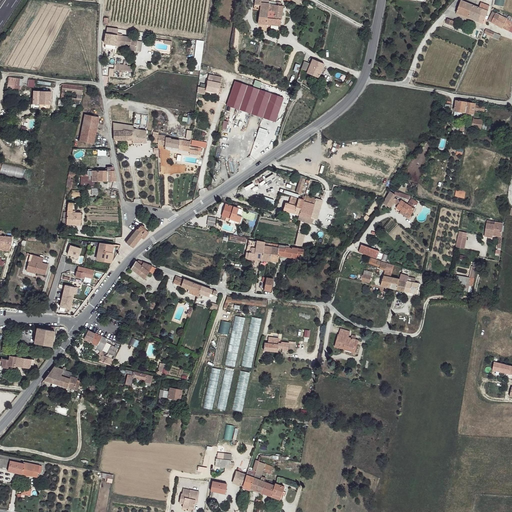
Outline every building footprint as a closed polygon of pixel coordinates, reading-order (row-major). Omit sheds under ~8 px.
[(270,3),(255,0),(253,8),(257,9),(257,12),(259,12),(258,15),(258,19),(258,23),(280,27),(281,21),(267,18),(269,5),(270,3)] [(474,7),(463,3),(458,15),(469,19),(474,7)] [(482,4),(479,9),(474,7),(469,19),(484,24),(486,19),(488,19),(489,17),(487,16),(490,7),(482,4)] [(275,6),(269,5),(267,18),(281,21),(283,8),(280,7),(275,6)] [(507,20),(493,14),(491,19),(505,25),(507,20)] [(511,19),(508,18),(507,20),(505,25),(503,29),(510,31),(511,24),(511,19)] [(505,25),(491,19),(489,23),(503,29),(505,25)] [(116,35),(106,33),(104,44),(115,45),(116,35)] [(118,34),(118,35),(116,35),(115,45),(116,45),(123,46),(124,43),(130,44),(129,49),(135,51),(137,40),(132,39),(132,37),(123,36),(123,34),(118,34)] [(200,71),(204,41),(196,40),(192,70),(200,71)] [(308,63),(304,62),(303,67),(308,69),(312,61),(310,60),(308,63)] [(323,66),(312,61),(308,69),(306,73),(317,78),(323,66)] [(308,69),(303,67),(300,74),(305,75),(306,73),(308,69)] [(223,78),(211,74),(207,87),(206,89),(217,93),(223,78)] [(7,91),(14,92),(15,89),(22,90),(22,78),(8,78),(7,91)] [(281,99),(235,81),(226,105),(250,114),(273,122),(281,99)] [(207,87),(199,84),(197,91),(205,93),(206,89),(207,87)] [(50,93),(33,91),(32,106),(38,106),(39,102),(49,104),(50,93)] [(447,103),(446,103),(442,109),(442,113),(445,114),(445,111),(449,112),(451,101),(448,101),(447,103)] [(475,103),(457,101),(455,111),(474,114),(475,110),(476,105),(475,103)] [(98,118),(85,115),(79,141),(93,144),(98,118)] [(448,122),(442,118),(438,124),(442,127),(444,124),(446,125),(448,122)] [(483,120),(474,118),(472,122),(469,121),(468,126),(482,129),(483,120)] [(132,126),(114,125),(113,139),(131,141),(132,137),(132,132),(132,129),(132,126)] [(146,130),(132,129),(132,132),(132,137),(131,141),(131,144),(145,145),(146,130)] [(158,144),(176,147),(176,148),(185,150),(187,150),(187,148),(188,140),(180,138),(179,139),(166,137),(166,135),(161,134),(158,134),(158,144)] [(22,150),(29,151),(31,139),(24,138),(22,150)] [(455,144),(456,155),(463,154),(463,144),(455,144)] [(108,170),(75,171),(75,180),(80,181),(80,184),(91,185),(94,183),(94,180),(116,180),(115,170),(113,170),(108,170)] [(75,171),(68,171),(67,181),(67,186),(69,186),(73,187),(73,184),(70,184),(70,181),(75,180),(75,171)] [(306,177),(301,175),(296,191),(301,193),(306,177)] [(396,196),(390,193),(386,200),(393,204),(396,199),(395,198),(396,196)] [(294,213),(300,214),(299,218),(301,219),(301,220),(311,224),(313,218),(310,216),(317,198),(305,194),(304,200),(298,198),(293,197),(291,204),(286,203),(284,210),(294,213)] [(400,198),(396,196),(395,198),(396,199),(399,202),(398,205),(401,208),(404,206),(406,200),(401,197),(400,198)] [(323,200),(317,198),(310,216),(313,218),(316,219),(323,200)] [(416,207),(406,200),(404,206),(401,208),(406,211),(408,209),(413,212),(416,207)] [(222,216),(230,218),(235,220),(240,222),(242,216),(237,215),(239,208),(234,207),(226,204),(222,216)] [(81,212),(67,211),(66,223),(74,223),(75,225),(80,225),(81,212)] [(503,236),(505,223),(497,222),(497,224),(489,223),(487,236),(492,237),(493,234),(495,235),(503,236)] [(137,229),(127,243),(132,248),(141,237),(143,238),(149,232),(145,230),(145,228),(143,226),(140,226),(137,229)] [(303,247),(304,234),(296,233),(295,246),(303,247)] [(247,238),(231,235),(230,241),(246,244),(247,238)] [(467,236),(459,235),(457,246),(465,248),(467,236)] [(10,237),(0,236),(0,245),(2,246),(3,245),(8,246),(9,246),(10,237)] [(296,258),(298,252),(303,253),(304,249),(298,248),(292,247),(292,248),(286,247),(286,245),(280,244),(272,244),(266,242),(253,241),(248,240),(248,246),(247,252),(249,252),(248,258),(262,259),(269,260),(277,261),(279,255),(296,258)] [(113,245),(99,243),(98,246),(96,260),(111,262),(113,245)] [(380,249),(368,245),(366,253),(377,257),(380,249)] [(79,250),(69,247),(67,257),(77,259),(79,250)] [(388,263),(368,257),(368,262),(378,265),(376,272),(379,273),(380,269),(386,270),(388,263)] [(46,266),(42,265),(43,261),(33,259),(32,263),(29,262),(27,272),(36,274),(37,273),(44,274),(46,266)] [(137,261),(135,260),(129,268),(144,279),(153,266),(138,259),(137,261)] [(395,266),(388,263),(386,270),(384,275),(389,276),(392,277),(395,266)] [(94,271),(79,266),(76,277),(84,279),(85,277),(93,278),(94,271)] [(371,276),(363,274),(362,281),(370,282),(371,276)] [(392,277),(389,276),(386,287),(397,289),(399,281),(400,279),(392,277)] [(273,279),(266,277),(263,289),(270,291),(273,279)] [(202,286),(183,279),(180,286),(190,290),(200,293),(202,286)] [(408,283),(399,281),(397,289),(405,291),(408,283)] [(413,282),(412,284),(408,283),(405,291),(417,293),(419,283),(413,282)] [(78,287),(66,284),(63,295),(74,297),(76,289),(77,289),(78,287)] [(211,290),(202,286),(200,293),(209,296),(211,290)] [(74,297),(63,295),(61,306),(71,308),(74,297)] [(227,296),(223,308),(227,309),(230,301),(266,305),(267,301),(262,299),(261,301),(227,296)] [(235,367),(244,318),(234,316),(225,365),(235,367)] [(250,317),(242,367),(251,368),(259,319),(250,317)] [(351,329),(341,326),(335,346),(353,350),(357,337),(356,333),(353,332),(352,335),(350,335),(351,329)] [(41,329),(37,329),(35,336),(33,335),(32,340),(34,340),(33,343),(51,347),(54,332),(41,329)] [(101,337),(88,331),(84,341),(88,342),(97,346),(101,337)] [(107,340),(101,337),(97,346),(96,350),(102,353),(107,340)] [(97,346),(88,342),(86,347),(95,351),(96,350),(97,346)] [(267,342),(265,342),(265,350),(277,351),(278,343),(267,342)] [(31,360),(9,356),(8,360),(7,366),(13,368),(14,366),(29,369),(31,360)] [(1,360),(0,360),(0,367),(7,368),(8,367),(7,366),(8,360),(1,359),(1,360)] [(511,366),(495,361),(492,371),(511,376),(511,366)] [(78,376),(54,367),(45,381),(74,390),(76,385),(78,379),(78,376)] [(152,377),(126,370),(125,373),(128,374),(132,376),(133,377),(146,380),(146,383),(151,384),(152,377)] [(95,386),(78,379),(76,385),(86,388),(87,389),(94,391),(95,386)] [(182,390),(171,387),(169,391),(168,399),(180,401),(182,390)] [(169,391),(161,389),(159,397),(168,399),(169,391)] [(232,459),(216,457),(215,465),(230,468),(232,459)] [(26,463),(12,461),(10,472),(24,474),(26,463)] [(41,465),(26,462),(26,463),(24,474),(39,476),(41,465)] [(273,466),(259,462),(258,466),(272,470),(273,466)] [(248,469),(246,475),(254,478),(256,472),(248,469)] [(246,475),(237,471),(233,482),(243,486),(246,475)] [(254,478),(246,475),(243,486),(251,489),(254,478)] [(265,482),(254,478),(251,489),(262,493),(265,482)] [(226,484),(212,482),(211,491),(224,493),(226,484)] [(274,484),(265,482),(262,493),(282,499),(284,492),(282,491),(284,485),(275,482),(274,484)] [(35,489),(26,488),(24,494),(33,496),(35,489)] [(199,492),(191,490),(190,495),(182,494),(180,502),(182,504),(182,507),(189,508),(190,507),(193,507),(194,502),(195,500),(198,501),(199,492)]
